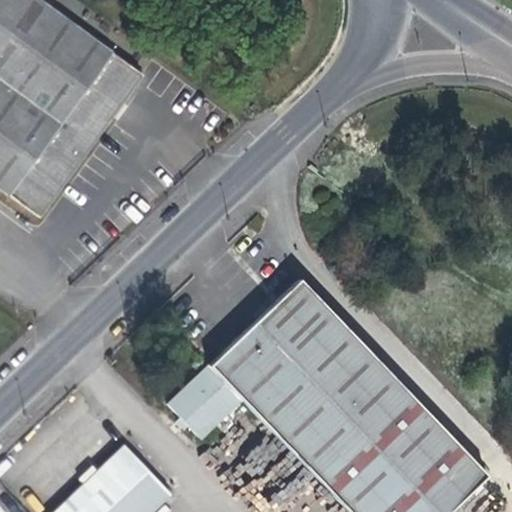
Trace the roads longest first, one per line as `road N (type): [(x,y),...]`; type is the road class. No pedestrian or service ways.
road 1 (unclassified): [(0,410),(312,111)]
road 2 (unclassified): [(312,111),(403,65),(511,62)]
road 3 (unclassified): [(381,0),(312,111)]
